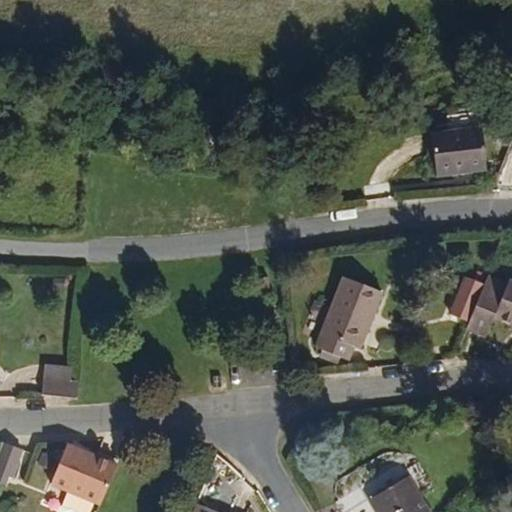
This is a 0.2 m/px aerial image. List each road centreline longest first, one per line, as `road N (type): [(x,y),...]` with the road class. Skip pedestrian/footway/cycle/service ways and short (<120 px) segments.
road 1 (residential): [(511,228),(311,244),(43,253),(0,246)]
road 2 (residential): [(255,409),(511,385)]
road 3 (residential): [(0,406),(255,409)]
